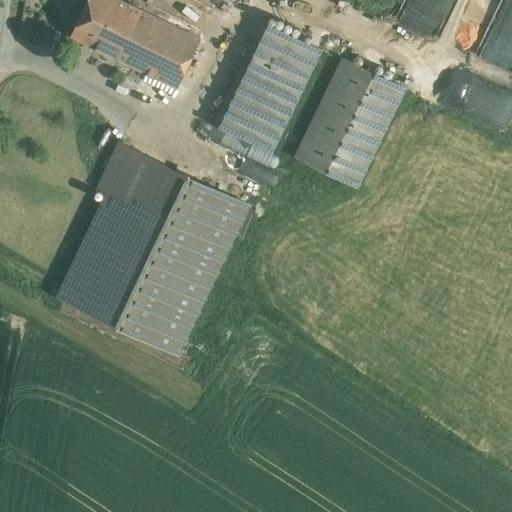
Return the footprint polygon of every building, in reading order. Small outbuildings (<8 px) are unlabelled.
[(139,8),(122,0),(88,0),(71,35),(116,57),(139,8)] [(196,21),(203,0),(146,0),(146,3),(196,21)] [(143,10),(139,8),(116,57),(177,87),(201,38),(143,10)] [(263,20),(224,99),(261,117),(249,140),(271,151),(321,48),(263,20)] [(343,59),(296,155),(357,184),(404,88),(343,59)] [(261,117),(224,99),(213,123),(249,140),(261,117)] [(121,143),(101,186),(110,190),(60,295),(126,326),(197,179),(121,143)] [(126,326),(177,351),(248,204),(197,179),(126,326)]
